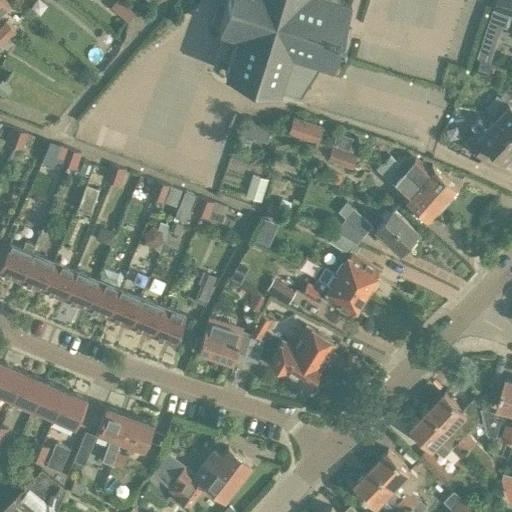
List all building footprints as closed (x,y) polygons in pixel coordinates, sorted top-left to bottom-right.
[(0,0),(0,29),(8,37),(15,29),(0,14),(0,8),(8,1),(6,0),(0,0)] [(225,0),(217,26),(236,32),(224,70),(278,88),(280,82),(299,88),(317,58),(331,62),(350,3),(340,0),(225,0)] [(511,0),(495,0),(494,7),(511,12),(511,0)] [(479,58),(487,60),(500,24),(488,20),(475,57),(479,58)] [(13,42),(8,37),(0,29),(0,44),(5,50),(13,42)] [(487,60),(479,58),(475,70),(489,74),(492,61),(487,60)] [(503,99),(487,115),(511,138),(511,93),(504,89),(498,94),(503,99)] [(319,124),(293,115),(288,130),(315,138),(319,124)] [(501,160),(511,149),(511,138),(487,115),(463,141),(481,158),(489,149),(501,160)] [(253,116),(248,129),(270,138),(275,125),(253,116)] [(11,125),(5,141),(14,144),(20,128),(11,125)] [(20,128),(14,144),(23,147),(28,132),(29,131),(20,128)] [(355,151),(329,142),(324,157),(350,165),(355,151)] [(64,146),(59,160),(67,164),(73,148),(65,145),(64,146)] [(73,148),(67,164),(76,167),(82,151),(73,148)] [(394,159),(440,201),(454,186),(431,164),(426,169),(413,157),(409,160),(403,154),(398,160),(390,153),(388,154),(394,159)] [(394,159),(388,154),(382,162),(390,169),(388,171),(396,175),(393,178),(406,190),(402,195),(425,216),(440,201),(394,159)] [(109,161),(104,177),(112,180),(118,164),(109,161)] [(118,164),(112,180),(120,183),(121,181),(126,167),(118,164)] [(268,178),(253,173),(246,193),(261,198),(268,178)] [(153,177),(148,193),(157,197),(163,181),(153,177)] [(163,181),(157,197),(165,200),(171,184),(163,181)] [(183,190),(172,217),(184,221),(195,194),(183,190)] [(197,194),(191,209),(200,213),(206,197),(197,194)] [(206,197),(200,213),(209,216),(215,200),(206,197)] [(353,206),(345,200),(337,209),(344,216),(343,217),(361,232),(370,223),(352,207),(353,206)] [(279,206),(269,201),(265,209),(276,214),(279,206)] [(415,228),(391,206),(373,225),(398,247),(415,228)] [(348,252),(336,271),(367,291),(375,279),(372,277),(377,267),(355,253),(361,242),(350,237),(334,228),(327,239),(348,252)] [(0,270),(18,278),(33,242),(25,239),(22,247),(7,240),(0,257),(0,270)] [(35,243),(33,242),(18,278),(40,287),(51,259),(32,251),(35,243)] [(73,268),(51,259),(40,287),(62,296),(73,268)] [(367,291),(336,271),(325,264),(313,283),(308,280),(301,290),(313,297),(318,289),(323,293),(351,310),(353,307),(356,309),(367,291)] [(85,273),(73,268),(62,296),(84,305),(95,277),(85,273)] [(207,302),(218,273),(206,268),(195,297),(207,302)] [(294,289),(273,276),(266,287),(287,300),(294,289)] [(95,277),(84,305),(106,314),(117,286),(98,278),(95,277)] [(139,295),(117,286),(106,314),(128,323),(139,295)] [(161,304),(139,295),(128,323),(149,332),(161,304)] [(183,313),(161,304),(149,332),(172,341),(183,313)] [(258,311),(252,320),(266,329),(272,319),(258,311)] [(196,354),(229,364),(236,339),(243,325),(209,314),(205,330),(203,330),(196,354)] [(252,320),(247,329),(251,331),(243,356),(257,360),(263,339),(260,337),(266,329),(252,320)] [(290,344),(320,363),(333,342),(304,323),(291,344),(290,344)] [(307,382),(320,363),(290,344),(291,344),(281,338),(267,359),(289,373),(290,371),(292,372),(289,378),(300,385),(303,380),(307,382)] [(0,362),(0,390),(11,395),(22,368),(1,359),(0,362)] [(43,377),(22,368),(11,395),(31,404),(43,377)] [(511,377),(507,376),(498,406),(511,410),(511,377)] [(31,404),(52,413),(64,386),(43,377),(31,404)] [(85,396),(64,386),(52,413),(74,423),(85,396)] [(475,398),(464,409),(446,391),(429,409),(470,448),(478,440),(470,432),(484,418),(480,403),(475,398)] [(118,437),(128,412),(104,403),(95,427),(111,434),(101,458),(112,462),(114,455),(113,454),(119,437),(118,437)] [(498,410),(482,405),(488,430),(497,433),(502,415),(497,413),(498,410)] [(461,456),(470,448),(429,409),(412,426),(434,447),(440,441),(449,448),(451,446),(461,456)] [(128,412),(118,437),(119,437),(142,445),(152,421),(128,412)] [(503,435),(511,437),(511,422),(508,421),(503,435)] [(0,423),(0,442),(2,443),(2,442),(8,428),(0,423)] [(96,435),(85,431),(73,460),(84,464),(96,435)] [(33,438),(26,454),(34,457),(41,442),(33,438)] [(50,446),(43,461),(60,468),(70,447),(69,446),(55,440),(52,447),(50,446)] [(41,442),(34,457),(43,461),(50,446),(41,442)] [(248,460),(227,444),(213,462),(207,457),(192,476),(164,455),(150,472),(190,503),(201,488),(199,487),(204,481),(222,494),(248,460)] [(453,472),(428,447),(419,455),(444,480),(453,472)] [(390,449),(373,466),(394,488),(410,503),(413,506),(421,497),(413,489),(418,484),(417,476),(390,449)] [(126,453),(116,450),(114,455),(112,462),(121,466),(126,453)] [(0,511),(53,511),(66,486),(41,466),(0,506),(0,511)] [(410,503),(394,488),(373,466),(355,483),(377,505),(385,496),(394,505),(395,504),(403,511),(406,511),(413,506),(410,503)] [(508,497),(511,498),(511,476),(503,473),(502,476),(508,497)] [(85,486),(73,480),(70,488),(82,494),(85,486)] [(168,494),(150,480),(147,485),(141,491),(159,506),(168,494)] [(452,507),(446,511),(477,511),(454,489),(444,500),(452,507)] [(241,511),(244,509),(230,500),(223,511),(241,511)]
